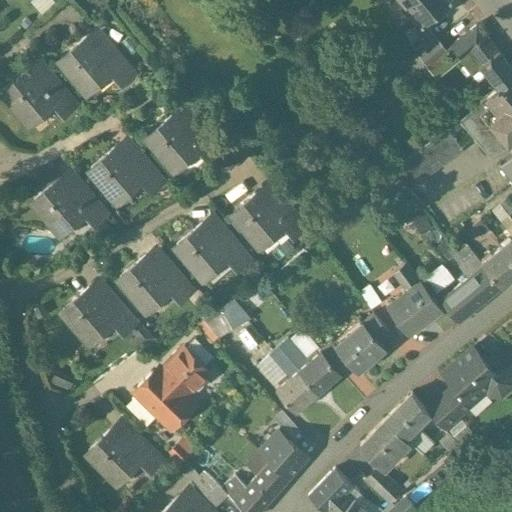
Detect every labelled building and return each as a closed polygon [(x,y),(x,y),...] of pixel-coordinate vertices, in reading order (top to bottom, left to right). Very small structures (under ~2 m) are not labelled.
[(442,0),(398,0),(395,3),(414,25),(442,0)] [(477,17),(450,39),(451,40),(461,52),(462,52),(474,64),(483,58),(500,81),(511,71),(511,57),(500,43),(499,44),(477,17)] [(87,32),(61,53),(88,85),(113,64),(114,63),(101,48),(87,32)] [(439,32),(420,48),(429,59),(448,43),(439,32)] [(133,65),(111,39),(101,48),(114,63),(113,64),(122,75),(133,65)] [(448,43),(429,59),(420,48),(419,47),(411,54),(425,72),(434,66),(437,71),(462,52),(461,52),(451,40),(448,43)] [(367,60),(349,74),(362,91),(380,77),(367,60)] [(30,64),(4,85),(31,116),(56,96),(56,95),(44,80),(30,64)] [(76,97),(54,71),(44,80),(56,95),(56,96),(65,107),(76,97)] [(511,72),(501,82),(500,81),(487,90),(462,111),(492,147),(511,134),(511,72)] [(188,125),(174,109),(149,130),(175,162),(199,141),(201,140),(188,125)] [(208,152),(220,142),(198,116),(188,125),(201,140),(199,141),(208,152)] [(444,124),(404,153),(392,162),(410,182),(418,173),(461,141),(462,139),(453,128),(447,127),(444,124)] [(117,141),(92,162),(119,193),(143,173),(144,172),(131,157),(117,141)] [(163,174),(141,148),(131,157),(144,172),(143,173),(152,183),(163,174)] [(511,150),(497,160),(502,167),(499,169),(502,174),(506,175),(511,170),(511,150)] [(484,178),(474,185),(481,195),(491,189),(490,187),(499,181),(487,164),(478,170),(484,178)] [(74,189),(61,173),(35,194),(62,226),(87,205),(88,204),(74,189)] [(107,206),(85,180),(74,189),(88,204),(87,205),(95,215),(107,206)] [(259,185),(234,206),(261,238),(286,217),(273,202),(259,185)] [(511,203),(511,193),(508,189),(500,195),(509,206),(511,203)] [(306,218),(284,192),(273,202),(286,217),(295,228),(306,218)] [(509,206),(500,195),(493,201),(502,212),(509,206)] [(490,221),(481,211),(474,217),(483,227),(490,221)] [(202,218),(177,239),(204,271),(229,250),(229,249),(216,234),(202,218)] [(249,251),(227,225),(216,234),(229,249),(229,250),(237,260),(249,251)] [(511,229),(503,237),(511,248),(511,229)] [(511,270),(511,248),(503,237),(483,254),(485,256),(504,278),(511,270)] [(469,238),(454,249),(463,259),(477,247),(469,238)] [(305,241),(282,260),(290,269),(312,250),(305,241)] [(160,266),(146,249),(121,271),(147,302),(172,281),(173,281),(160,266)] [(422,273),(407,254),(397,262),(409,278),(415,273),(417,276),(422,273)] [(485,256),(443,290),(462,312),(504,278),(485,256)] [(192,282),(171,257),(160,266),(173,281),(172,281),(181,292),(192,282)] [(417,276),(388,298),(410,327),(423,317),(424,318),(433,311),(432,310),(443,302),(422,273),(417,276)] [(103,298),(89,281),(64,303),(91,334),(115,314),(116,313),(103,298)] [(251,284),(239,290),(248,301),(260,294),(251,284)] [(135,315),(113,289),(103,298),(116,313),(115,314),(124,324),(135,315)] [(239,290),(203,310),(218,327),(254,308),(248,301),(239,290)] [(391,323),(375,304),(364,313),(380,332),(391,323)] [(364,313),(336,337),(353,356),(360,364),(387,340),(380,332),(364,313)] [(300,343),(289,329),(280,337),(291,350),(300,343)] [(336,337),(333,333),(322,342),(342,365),(353,356),(336,337)] [(291,350),(280,337),(271,345),(282,358),(291,350)] [(474,337),(443,364),(455,377),(445,385),(462,405),(473,396),(471,393),(486,380),(492,387),(502,388),(511,378),(511,362),(494,342),(485,350),(474,337)] [(185,338),(157,367),(174,384),(156,403),(172,420),(191,401),(182,392),(210,363),(185,338)] [(322,341),(299,360),(320,383),(342,365),(322,342),(322,341)] [(320,383),(299,360),(278,378),(298,402),(320,383)] [(157,367),(153,364),(134,382),(156,403),(174,384),(157,367)] [(428,401),(413,384),(386,410),(407,430),(432,405),(428,401)] [(445,385),(428,401),(432,405),(445,420),(462,405),(445,385)] [(386,410),(361,436),(385,460),(410,434),(407,430),(386,410)] [(113,422),(90,445),(119,474),(141,452),(142,451),(128,437),(113,422)] [(309,450),(279,423),(261,443),(271,453),(290,471),(309,450)] [(161,451),(138,427),(128,437),(142,451),(141,452),(151,462),(161,451)] [(187,433),(174,447),(181,455),(194,442),(187,433)] [(511,453),(511,448),(501,437),(474,461),(487,476),(511,453)] [(221,453),(207,467),(200,459),(195,464),(187,455),(180,462),(217,499),(229,488),(222,481),(235,467),(221,453)] [(247,479),(235,493),(255,510),(290,471),(271,453),(247,479)] [(403,484),(378,460),(367,471),(392,494),(403,484)] [(335,461),(309,488),(328,505),(340,494),(354,480),(335,461)] [(247,479),(235,467),(222,481),(229,488),(234,492),(235,493),(247,479)] [(354,480),(340,494),(345,500),(359,485),(354,480)] [(416,499),(405,488),(395,498),(406,509),(416,499)] [(201,511),(195,505),(179,489),(156,511),(201,511)] [(377,511),(355,491),(335,511),(377,511)] [(221,511),(205,495),(195,505),(201,511),(221,511)] [(402,511),(406,509),(395,498),(385,507),(390,511),(402,511)]
